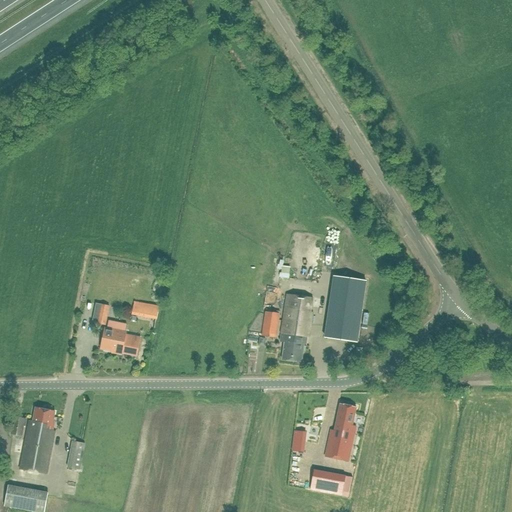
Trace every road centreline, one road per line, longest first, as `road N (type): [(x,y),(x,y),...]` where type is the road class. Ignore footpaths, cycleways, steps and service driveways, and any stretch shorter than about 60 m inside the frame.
road 1 (tertiary): [(0,385),(350,382),(388,363),(460,300)]
road 2 (track): [(178,0),(196,16),(211,10),(438,319)]
road 3 (tertiary): [(460,300),(265,0)]
road 4 (track): [(493,286),(309,0)]
road 5 (track): [(0,99),(149,0)]
